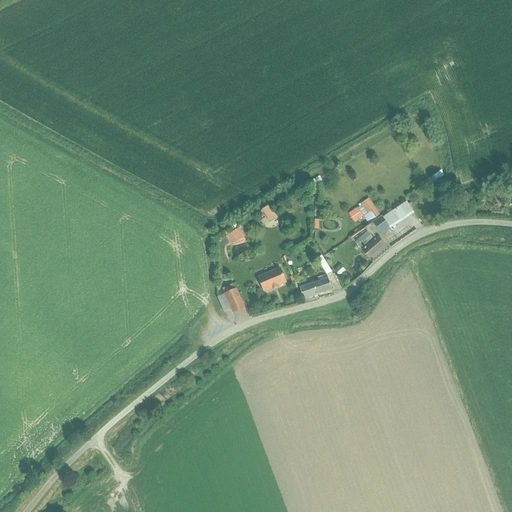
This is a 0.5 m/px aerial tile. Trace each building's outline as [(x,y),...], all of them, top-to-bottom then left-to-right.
[(442,170),(434,175),(435,178),(437,180),(444,176),(442,170)] [(434,175),(424,182),(427,187),(437,180),(435,178),(434,175)] [(369,198),(361,204),(368,214),(363,217),(369,225),(364,228),(371,235),(365,241),(369,246),(363,252),(369,259),(384,245),(378,238),(377,238),(375,235),(379,231),(382,234),(389,227),(396,223),(413,212),(407,202),(389,214),(383,218),(382,217),(381,217),(369,198)] [(271,204),(263,209),(269,220),(277,215),(271,204)] [(357,208),(349,214),(355,223),(363,217),(357,208)] [(239,228),(225,237),(230,246),(244,237),(239,228)] [(329,275),(333,273),(323,257),(319,259),(329,275)] [(341,265),(335,270),(340,276),(346,271),(341,265)] [(280,268),(258,277),(264,292),(273,288),(273,289),(278,287),(277,286),(286,283),(280,268)] [(297,269),(293,271),(297,281),(301,279),(297,269)] [(305,278),(298,280),(301,287),(304,299),(332,289),(327,274),(318,277),(320,281),(308,285),(305,278)] [(234,284),(223,289),(234,313),(245,308),(234,284)]
